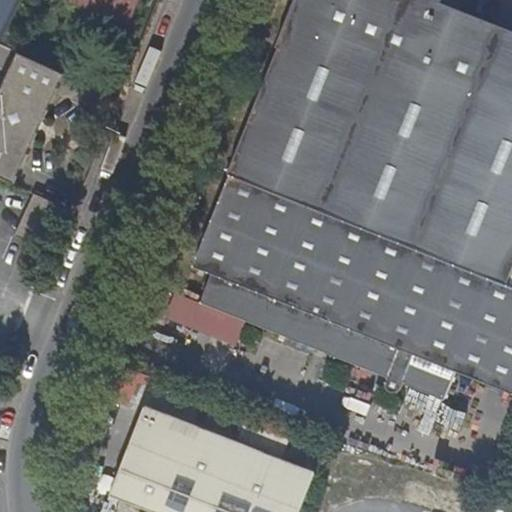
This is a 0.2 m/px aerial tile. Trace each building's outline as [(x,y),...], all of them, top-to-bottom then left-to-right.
[(0,0),(0,44),(20,0),(0,0)] [(425,0),(425,1),(422,0),(297,0),(229,177),(231,177),(404,245),(490,27),(440,7),(443,1),(441,0),(425,0)] [(511,35),(490,27),(404,245),(492,280),(508,286),(511,288),(511,35)] [(0,96),(0,181),(13,188),(18,177),(29,152),(46,116),(59,87),(63,77),(18,56),(13,67),(0,96)] [(215,135),(208,152),(220,157),(227,140),(215,135)] [(404,245),(231,177),(191,272),(210,280),(200,307),(216,313),(238,321),(310,348),(320,352),(357,366),(404,245)] [(35,195),(34,197),(54,207),(55,205),(35,195)] [(37,248),(54,207),(34,197),(17,240),(37,248)] [(511,288),(508,286),(492,280),(404,245),(357,366),(389,378),(387,385),(387,387),(388,390),(390,392),(393,393),(397,393),(401,391),(404,388),(405,385),(446,401),(457,373),(511,395),(511,288)] [(148,263),(141,260),(138,267),(144,270),(148,263)] [(126,378),(130,370),(123,367),(120,375),(126,378)] [(120,393),(118,400),(129,405),(132,398),(120,393)] [(145,412),(110,500),(140,511),(299,511),(313,478),(200,433),(196,443),(170,433),(172,422),(145,412)] [(479,511),(485,492),(325,450),(318,480),(440,511),(479,511)]
